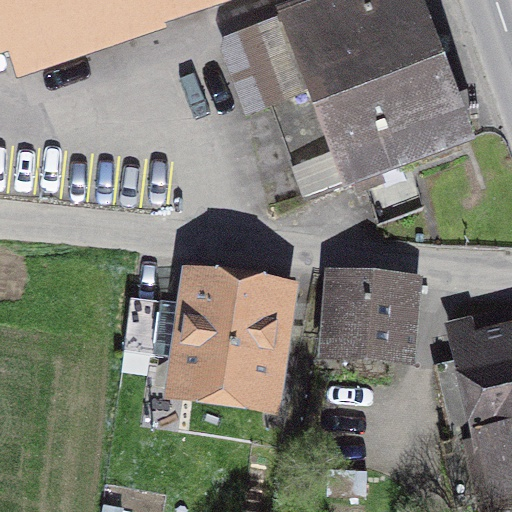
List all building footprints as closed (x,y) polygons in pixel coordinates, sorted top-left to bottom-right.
[(179,15),(173,0),(0,0),(0,40),(6,38),(17,70),(179,15)] [(173,0),(179,15),(224,0),(173,0)] [(265,40),(249,46),(305,199),(352,182),(356,194),(382,184),(378,172),(459,142),(407,0),(338,0),(269,26),(265,40)] [(402,357),(408,286),(339,281),(333,352),(402,357)] [(199,289),(184,392),(262,403),(277,300),(199,289)] [(131,302),(124,354),(154,358),(160,305),(131,302)] [(463,364),(436,370),(456,457),(446,459),(456,507),(511,495),(511,313),(455,327),(463,364)]
